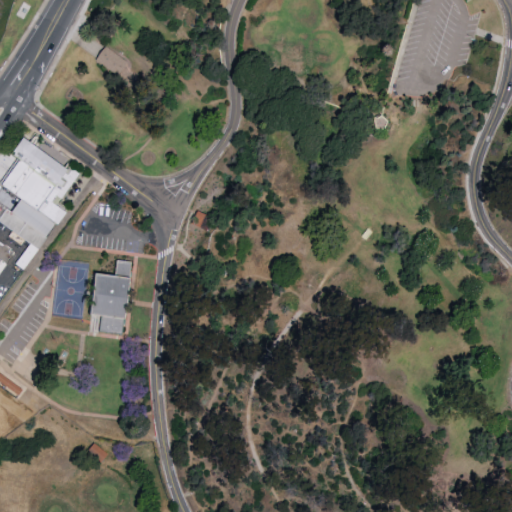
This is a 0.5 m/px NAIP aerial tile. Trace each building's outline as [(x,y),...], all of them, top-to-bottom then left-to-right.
[(95,62),(104,48),(126,61),(118,75),(95,62)] [(376,120),(383,116),(389,121),(386,129),(378,129),(376,120)] [(68,181),(63,187),(14,151),(26,136),(71,169),(64,179),(68,181)] [(59,224),(13,191),(31,166),(77,199),(59,224)] [(0,198),(6,190),(57,225),(40,250),(0,222),(0,198)] [(191,225),(195,212),(212,218),(207,231),(191,225)] [(0,241),(16,253),(4,270),(0,267),(0,241)] [(116,261),(130,263),(122,334),(100,332),(102,317),(90,316),(95,274),(114,277),(116,261)] [(0,383),(18,397),(22,391),(0,375),(0,383)] [(87,453),(93,445),(107,455),(101,463),(87,453)]
